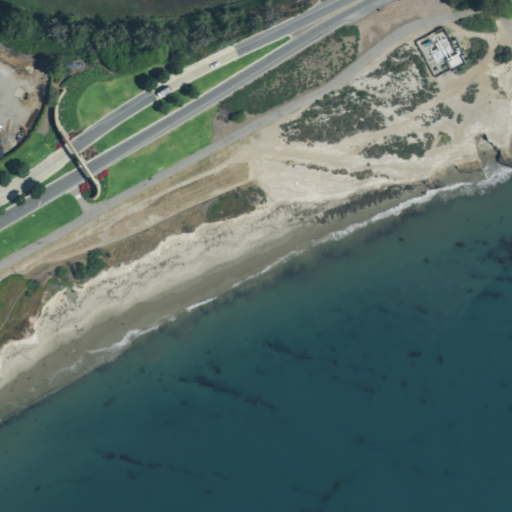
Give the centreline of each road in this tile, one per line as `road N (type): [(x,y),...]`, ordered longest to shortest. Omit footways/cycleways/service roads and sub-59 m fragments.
road 1 (primary): [(318,20),(193,73),(38,172)]
road 2 (primary): [(66,181),(318,20)]
